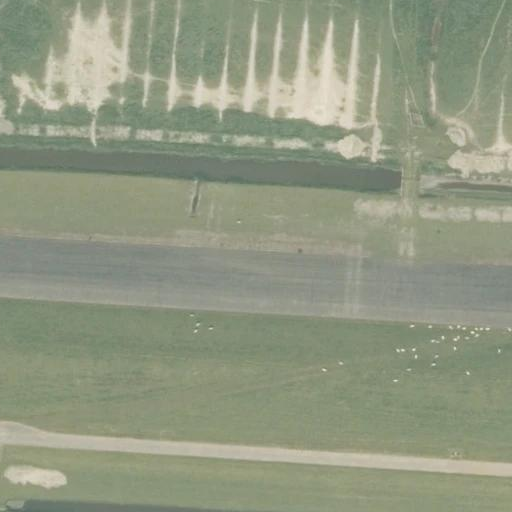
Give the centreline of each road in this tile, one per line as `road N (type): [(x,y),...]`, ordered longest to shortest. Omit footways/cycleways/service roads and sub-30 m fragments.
road 1 (track): [(511,332),(5,436)]
road 2 (track): [(0,287),(511,319)]
